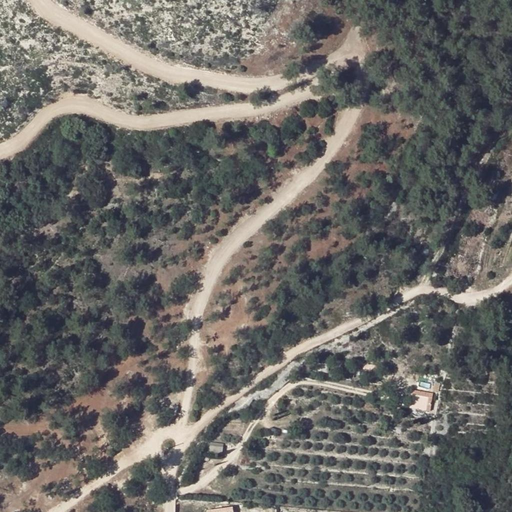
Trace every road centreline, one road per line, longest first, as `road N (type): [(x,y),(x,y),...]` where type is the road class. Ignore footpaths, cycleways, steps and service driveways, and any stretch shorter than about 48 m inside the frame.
road 1 (track): [(176,436),(206,283),(364,102),(367,62),(356,40),(316,68),(260,84),(165,72),(35,0)]
road 2 (track): [(182,447),(217,409),(298,350),(422,290),(475,303),(511,283)]
